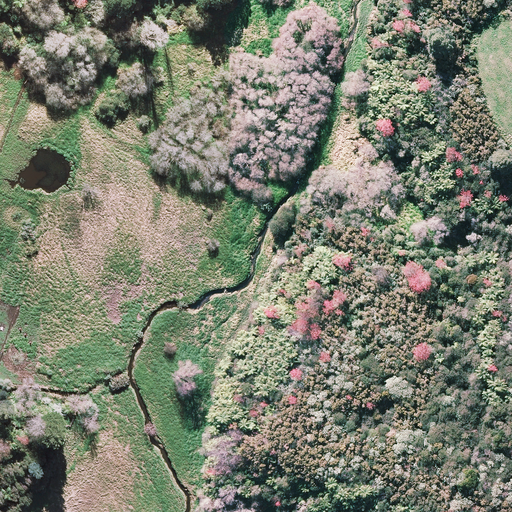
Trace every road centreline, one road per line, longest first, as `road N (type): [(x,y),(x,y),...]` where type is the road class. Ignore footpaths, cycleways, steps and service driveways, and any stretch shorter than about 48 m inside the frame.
road 1 (track): [(511,495),(500,504),(456,499),(422,451),(417,372),(397,289),(373,250),(333,246),(294,221)]
road 2 (track): [(193,511),(201,378),(294,221)]
road 3 (track): [(294,221),(335,124),(367,0)]
